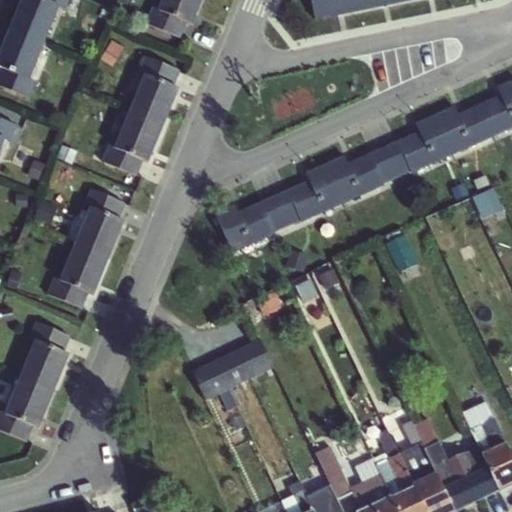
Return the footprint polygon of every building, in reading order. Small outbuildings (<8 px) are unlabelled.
[(22,0),(8,34),(45,45),(60,10),(66,11),(70,0),(22,0)] [(203,0),(161,0),(157,9),(152,7),(145,23),(182,39),(188,24),(192,26),(203,0)] [(310,0),(315,22),(361,13),(357,0),(310,0)] [(357,0),(361,13),(407,3),(406,0),(357,0)] [(45,45),(8,34),(0,54),(0,87),(28,100),(42,76),(53,49),(45,45)] [(127,114),(163,129),(179,90),(174,88),(180,74),(144,59),(137,75),(143,77),(127,114)] [(499,96),(480,105),(495,138),(511,129),(511,81),(496,89),(499,96)] [(455,107),(434,117),(456,156),(495,138),(480,105),(459,115),(455,107)] [(163,129),(127,114),(113,149),(107,147),(100,163),(137,179),(143,164),(148,166),(163,129)] [(411,176),(456,156),(434,117),(415,126),(417,133),(384,148),(398,178),(409,173),(411,176)] [(0,155),(6,142),(11,144),(18,127),(0,119),(0,155)] [(345,157),(325,166),(344,205),(384,188),(384,185),(398,178),(384,148),(349,164),(345,157)] [(302,224),(344,205),(325,166),(305,175),(308,182),(277,196),(286,229),(298,223),(302,224)] [(74,247),(110,262),(126,223),(121,220),(127,206),(91,191),(84,207),(90,209),(74,247)] [(273,234),(286,229),(277,196),(239,213),(235,206),(214,215),(231,254),(274,237),(273,234)] [(404,270),(423,260),(409,232),(390,242),(404,270)] [(110,262),(74,247),(60,281),(54,279),(47,296),(84,311),(90,297),(95,299),(110,262)] [(19,380),(55,395),(71,356),(66,354),(72,340),(36,325),(29,340),(35,343),(19,380)] [(193,370),(209,400),(277,366),(262,336),(193,370)] [(55,395),(19,380),(4,415),(0,413),(0,432),(29,445),(35,430),(39,432),(55,395)] [(413,426),(454,511),(461,511),(500,494),(477,449),(448,463),(428,419),(413,426)] [(477,449),(500,494),(511,488),(511,458),(494,420),(471,432),(477,449)] [(398,455),(426,511),(454,511),(413,426),(411,421),(400,427),(411,448),(398,455)] [(379,475),(396,511),(426,511),(398,455),(386,431),(377,437),(385,455),(374,461),(379,475)] [(320,508),(321,511),(343,511),(338,502),(352,496),(349,489),(330,447),(315,455),(335,500),(320,508)] [(396,511),(379,475),(349,489),(352,496),(360,511),(358,511),(396,511)] [(321,511),(320,508),(299,483),(288,488),(291,497),(282,502),(286,511),(321,511)] [(260,511),(286,511),(282,502),(260,511)]
